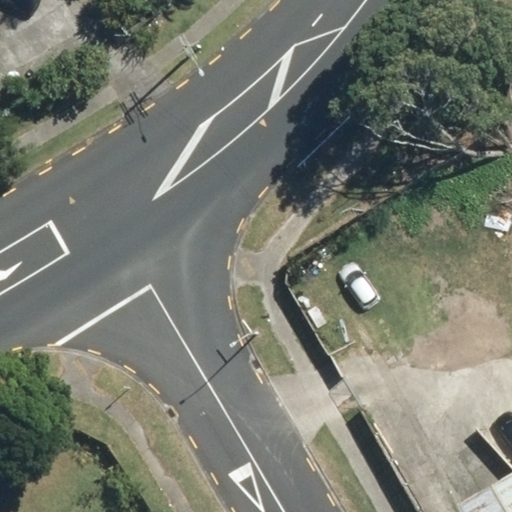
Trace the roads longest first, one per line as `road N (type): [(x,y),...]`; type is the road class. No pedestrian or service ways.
road 1 (residential): [(291,511),(107,206)]
road 2 (tertiary): [(361,0),(323,50),(226,134),(107,206)]
road 3 (tertiary): [(107,206),(0,272)]
